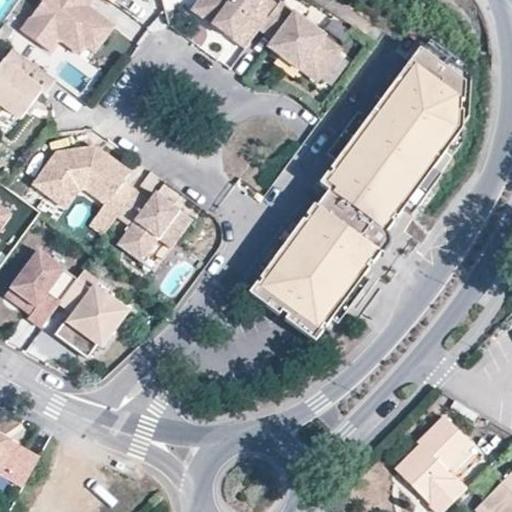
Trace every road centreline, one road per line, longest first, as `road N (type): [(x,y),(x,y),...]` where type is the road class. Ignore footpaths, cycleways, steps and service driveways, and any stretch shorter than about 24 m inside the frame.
road 1 (tertiary): [(511,103),(494,174),(452,265),(350,378),(285,429),(257,440)]
road 2 (tertiary): [(303,495),(342,436),(435,337),(511,216)]
road 3 (residential): [(103,428),(251,246),(260,220)]
road 4 (residential): [(250,115),(192,75),(147,91),(143,127),(155,148),(220,199)]
road 5 (residential): [(260,220),(293,210),(316,169),(301,130),(270,114),(250,115)]
